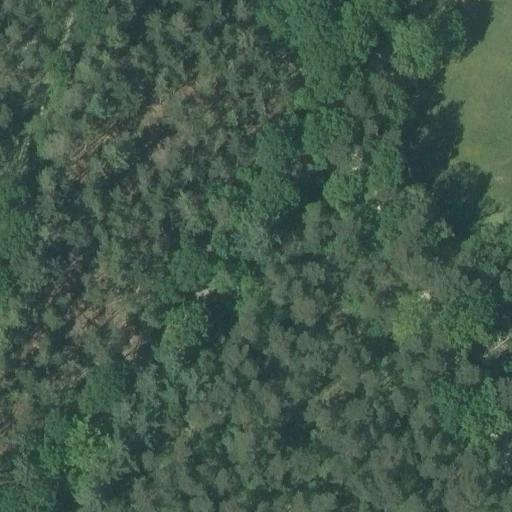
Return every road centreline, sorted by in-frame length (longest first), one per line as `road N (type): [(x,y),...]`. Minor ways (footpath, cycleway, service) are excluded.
road 1 (track): [(335,123),(47,466),(21,511)]
road 2 (track): [(431,0),(335,123)]
